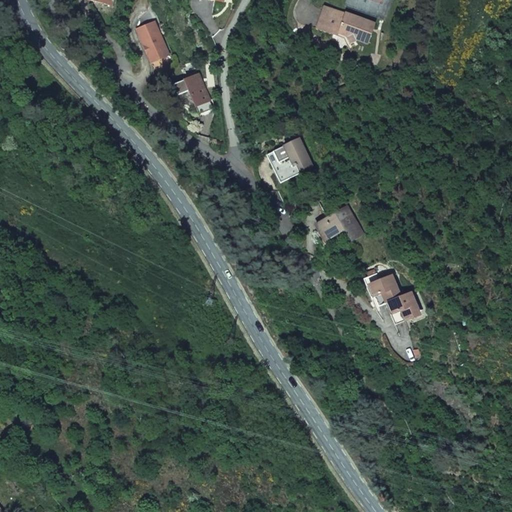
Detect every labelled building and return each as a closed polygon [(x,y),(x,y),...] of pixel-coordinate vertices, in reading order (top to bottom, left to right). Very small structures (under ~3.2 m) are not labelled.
[(324,6),(316,30),(337,37),(338,35),(347,38),(351,45),(356,42),(357,41),(368,45),(375,24),(324,6)] [(154,22),(136,30),(148,56),(153,54),(156,61),(169,55),(154,22)] [(148,56),(151,63),(156,61),(153,54),(148,56)] [(198,74),(174,86),(178,96),(190,91),(201,114),(214,108),(198,74)] [(268,158),(282,185),(315,169),(301,141),(268,158)] [(315,226),(325,242),(345,230),(351,241),(362,235),(346,208),(315,226)] [(378,275),(366,280),(369,288),(372,287),(376,297),(381,307),(389,304),(398,325),(422,314),(413,293),(403,298),(393,276),(381,282),(378,275)]
